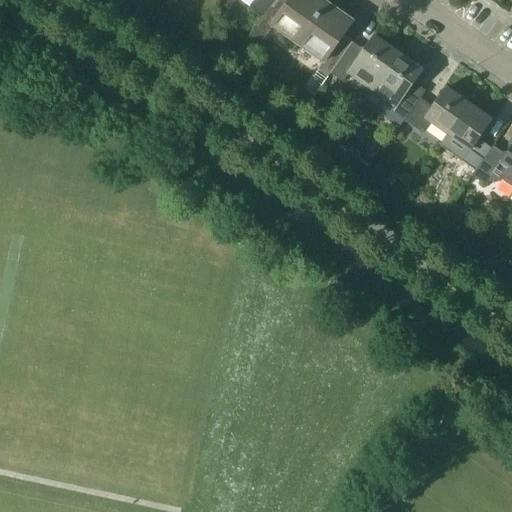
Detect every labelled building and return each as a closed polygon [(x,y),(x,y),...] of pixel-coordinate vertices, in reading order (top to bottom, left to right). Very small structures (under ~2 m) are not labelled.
[(297,43),(326,2),(322,0),(274,0),(263,16),(236,56),(246,63),(272,26),(297,43)] [(274,0),(254,0),(250,7),(263,16),(274,0)] [(351,42),(342,36),(352,21),(326,2),(297,43),(323,61),(317,69),(328,77),(330,73),(351,44),(351,42)] [(376,83),(397,53),(373,36),(362,52),(351,44),(330,73),(342,82),(348,73),(358,80),(362,74),(376,83)] [(229,64),(233,58),(223,51),(219,58),(217,61),(227,67),(229,64)] [(376,83),(372,89),(395,106),(391,111),(404,120),(419,98),(422,94),(410,85),(421,69),(397,53),(376,83)] [(447,134),(469,103),(446,87),(432,107),(419,98),(404,120),(419,131),(431,123),(447,134)] [(477,138),(491,118),(469,103),(447,134),(462,146),(459,159),(475,170),(491,148),(477,138)] [(511,187),(511,144),(504,156),(491,147),(491,148),(475,170),(471,176),(485,185),(487,183),(502,180),(511,187)]
